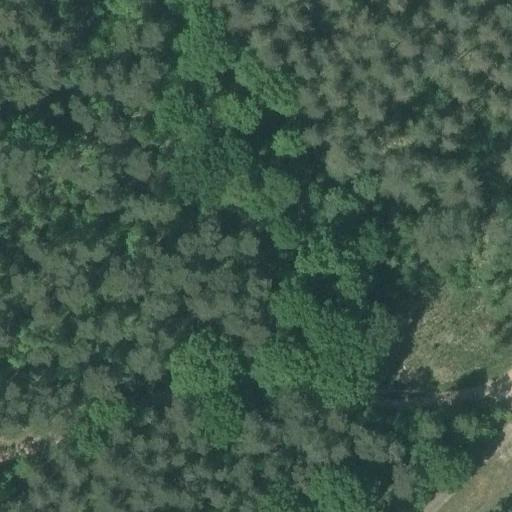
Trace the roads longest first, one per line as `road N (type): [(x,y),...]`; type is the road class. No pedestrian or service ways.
road 1 (track): [(498,389),(397,400),(227,382),(0,465)]
road 2 (track): [(511,424),(427,511)]
